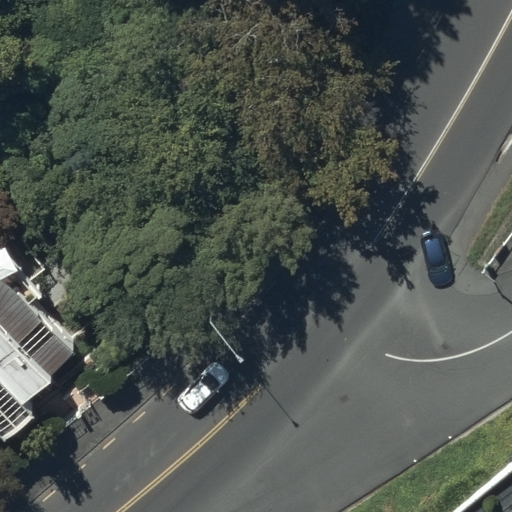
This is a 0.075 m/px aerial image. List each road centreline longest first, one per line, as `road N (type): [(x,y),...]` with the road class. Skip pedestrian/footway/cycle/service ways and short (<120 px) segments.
road 1 (secondary): [(319,322),(415,183),(511,14)]
road 2 (secondary): [(121,511),(260,388),(319,322)]
road 3 (residential): [(319,322),(386,355),(426,362),(471,354),(511,332)]
